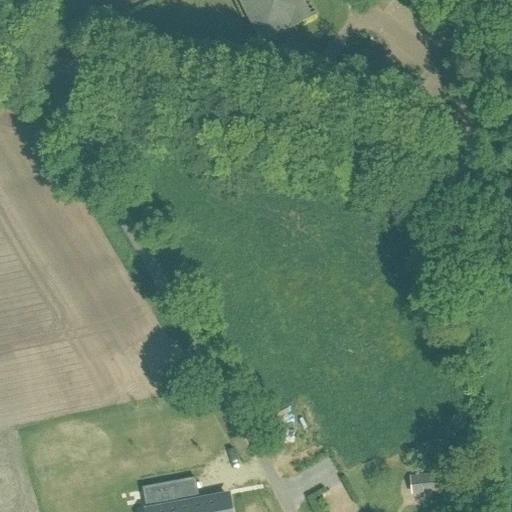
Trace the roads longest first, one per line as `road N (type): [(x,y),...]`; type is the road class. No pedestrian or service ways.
road 1 (residential): [(290,511),(72,131),(67,99),(75,70)]
road 2 (unclassified): [(511,187),(75,70)]
